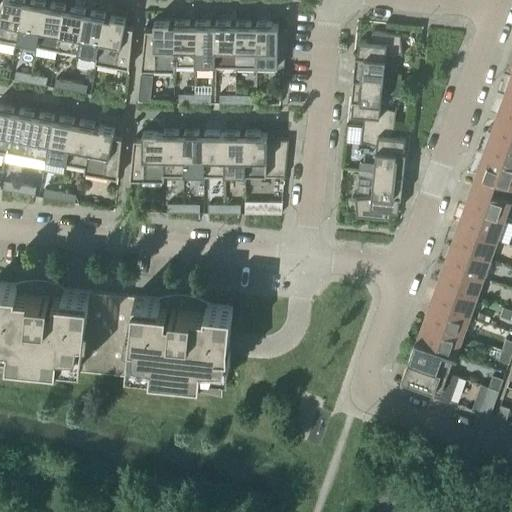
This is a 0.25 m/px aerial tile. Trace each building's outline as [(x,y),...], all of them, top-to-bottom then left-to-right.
[(24,0),(2,0),(3,1),(0,0),(0,41),(17,45),(18,39),(17,39),(24,0)] [(45,3),(45,4),(46,2),(37,0),(30,0),(30,1),(26,0),(24,0),(17,39),(18,39),(37,43),(45,3)] [(65,7),(66,5),(51,2),(50,5),(45,4),(45,3),(37,43),(57,46),(65,7)] [(85,11),(86,9),(71,6),(70,8),(65,7),(57,46),(76,50),(77,50),(85,11)] [(105,15),(106,13),(91,10),(90,12),(85,11),(77,50),(76,50),(75,56),(96,60),(105,15)] [(126,19),(105,15),(96,60),(129,66),(133,26),(125,24),(126,19)] [(175,62),(175,20),(175,22),(154,22),(154,27),(145,27),(141,68),(176,68),(176,62),(175,62)] [(196,23),(195,23),(190,22),(190,20),(175,20),(175,62),(176,62),(194,62),(195,62),(196,23)] [(216,23),(215,23),(210,23),(210,21),(195,20),(195,23),(196,23),(195,62),(194,62),(194,68),(216,69),(216,63),(215,63),(216,23)] [(236,23),(231,23),(231,21),(215,21),(215,23),(216,23),(215,63),(216,63),(235,63),(236,63),(236,23)] [(257,24),(256,24),(251,23),(251,21),(236,21),(236,23),(236,63),(235,63),(235,69),(257,69),(257,65),(256,65),(257,24)] [(256,21),(256,24),(257,24),(256,65),(257,65),(284,66),(288,29),(278,29),(278,24),(272,23),(272,22),(256,21)] [(359,40),(355,76),(383,79),(386,53),(401,52),(401,54),(402,54),(400,34),(372,31),(371,41),(359,40)] [(30,82),(31,73),(15,70),(14,79),(30,82)] [(142,72),(141,99),(151,99),(152,72),(142,72)] [(47,76),(31,73),(30,82),(46,85),(47,76)] [(380,106),(383,79),(355,76),(351,113),(363,114),(363,123),(394,127),(396,107),(395,107),(395,110),(380,106)] [(70,90),(71,81),(56,78),(54,87),(70,90)] [(87,84),(71,81),(70,90),(85,93),(87,84)] [(194,102),(195,94),(178,93),(178,102),(194,102)] [(211,94),(195,94),(194,102),(211,103),(211,94)] [(235,103),(235,94),(219,94),(219,103),(235,103)] [(252,95),(235,94),(235,103),(251,103),(252,95)] [(511,98),(504,96),(498,116),(511,120),(511,98)] [(14,110),(15,107),(0,104),(0,153),(6,155),(7,149),(6,148),(14,110)] [(34,113),(35,111),(19,108),(19,111),(14,110),(6,148),(7,149),(27,152),(34,113)] [(54,117),(55,115),(39,112),(39,114),(34,113),(27,152),(46,156),(54,117)] [(74,121),(75,119),(60,116),(59,118),(54,117),(46,156),(67,160),(74,121)] [(511,120),(498,116),(491,135),(511,142),(511,120)] [(94,124),(95,123),(80,120),(79,122),(74,121),(67,160),(85,164),(86,164),(94,124)] [(393,136),(394,127),(363,123),(361,143),(362,143),(362,140),(377,144),(374,171),(402,173),(405,137),(393,136)] [(115,128),(94,124),(86,164),(85,164),(84,169),(118,176),(122,135),(114,134),(115,128)] [(184,132),(179,132),(179,130),(163,130),(163,132),(164,132),(164,172),(165,172),(164,178),(183,178),(183,172),(184,172),(184,132)] [(205,132),(204,132),(199,132),(199,130),(184,130),(184,132),(184,172),(183,172),(183,178),(205,178),(205,172),(204,172),(205,132)] [(225,133),(220,133),(220,130),(204,130),(204,132),(205,132),(204,172),(205,172),(224,172),(224,173),(225,133)] [(164,132),(163,132),(143,131),(143,137),(134,137),(130,177),(164,178),(165,172),(164,172),(164,132)] [(246,133),(245,133),(240,133),(240,131),(225,131),(225,133),(224,173),(224,172),(224,179),(246,179),(246,175),(246,133)] [(245,131),(245,133),(246,133),(246,175),(285,175),(289,139),(267,139),(267,133),(260,133),(260,131),(245,131)] [(511,142),(491,135),(484,154),(511,164),(511,142)] [(474,181),(473,186),(486,191),(488,186),(490,179),(511,186),(511,164),(484,154),(474,181)] [(398,210),(402,173),(374,171),(358,169),(358,174),(373,178),(371,197),(356,198),(356,196),(355,196),(356,216),(385,219),(386,209),(398,210)] [(19,192),(21,183),(4,180),(3,189),(19,192)] [(36,186),(21,183),(19,192),(34,195),(36,186)] [(473,186),(465,206),(502,219),(509,199),(492,193),(486,191),(473,186)] [(59,199),(61,191),(44,188),(43,196),(59,199)] [(76,194),(61,191),(59,199),(74,202),(76,194)] [(269,213),(281,213),(282,202),(269,201),(269,213)] [(183,212),(183,203),(167,203),(167,212),(183,212)] [(200,203),(183,203),(183,212),(199,212),(200,203)] [(224,209),(224,204),(208,203),(208,212),(224,213),(224,209)] [(240,204),(224,204),(224,209),(224,213),(240,213),(240,204)] [(465,206),(459,225),(495,238),(502,219),(465,206)] [(459,225),(452,244),(488,257),(495,238),(459,225)] [(452,244),(445,264),(482,277),(488,257),(452,244)] [(445,264),(438,283),(475,296),(482,277),(445,264)] [(0,362),(225,385),(226,377),(226,370),(230,370),(230,346),(230,339),(231,330),(232,319),(233,305),(193,301),(173,299),(135,296),(87,291),(51,287),(31,285),(0,281),(0,362)] [(438,283),(431,302),(468,315),(475,296),(438,283)] [(431,302),(424,321),(461,334),(468,315),(431,302)] [(424,321),(418,340),(421,341),(420,342),(457,355),(458,354),(455,353),(461,334),(424,321)] [(511,340),(505,338),(502,349),(511,352),(511,340)] [(418,340),(411,359),(448,372),(454,355),(457,356),(457,355),(420,342),(421,341),(418,340)] [(508,363),(511,352),(502,349),(498,359),(508,363)] [(448,372),(411,359),(404,378),(413,381),(410,387),(451,402),(454,394),(452,393),(458,377),(459,378),(460,376),(448,372)] [(492,374),(488,386),(499,390),(503,378),(492,374)] [(488,386),(485,385),(476,411),(490,416),(499,390),(488,386)] [(495,417),(505,421),(510,408),(500,405),(495,417)]
